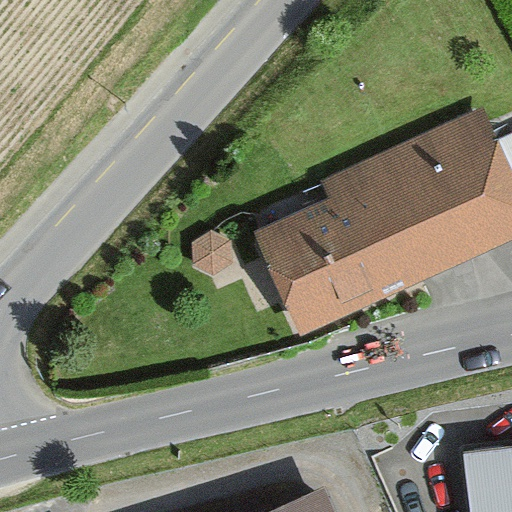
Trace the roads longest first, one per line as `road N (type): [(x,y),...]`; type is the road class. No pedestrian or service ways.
road 1 (tertiary): [(511,335),(0,459)]
road 2 (tertiary): [(0,309),(279,0)]
